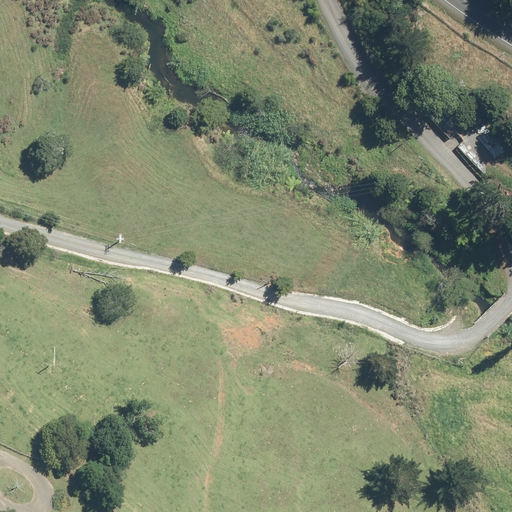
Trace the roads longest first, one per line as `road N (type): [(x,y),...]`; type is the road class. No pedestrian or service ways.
road 1 (unclassified): [(511,299),(480,327),(449,332),(378,322),(0,222)]
road 2 (unclassified): [(343,0),(480,169),(511,249)]
